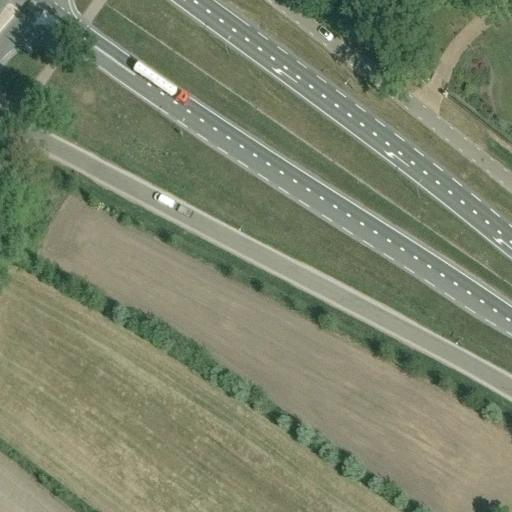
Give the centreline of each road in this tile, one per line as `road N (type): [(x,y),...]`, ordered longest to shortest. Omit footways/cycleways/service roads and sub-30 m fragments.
road 1 (primary): [(37,0),(511,322)]
road 2 (unclassified): [(511,391),(27,135)]
road 3 (primary): [(511,237),(201,0)]
road 4 (unclassified): [(511,181),(278,0)]
